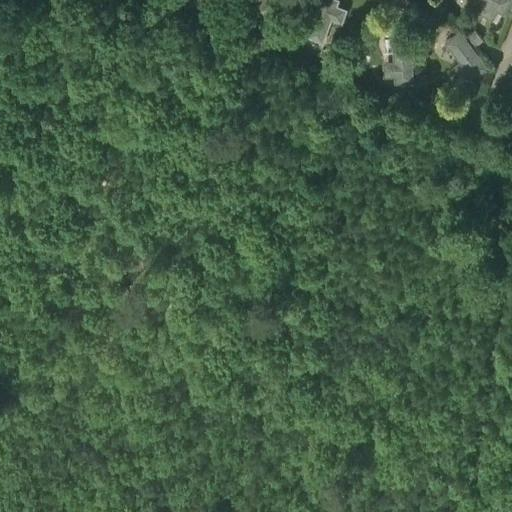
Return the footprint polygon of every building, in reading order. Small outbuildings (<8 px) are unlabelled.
[(255,0),(251,15),(271,21),(276,0),(255,0)] [(338,0),(321,0),(308,36),(325,42),(340,1),(338,0)] [(480,0),(505,13),(511,0),(480,0)] [(461,33),(447,44),(474,78),(488,67),(461,33)] [(414,38),(396,38),(398,82),(415,82),(414,38)]
